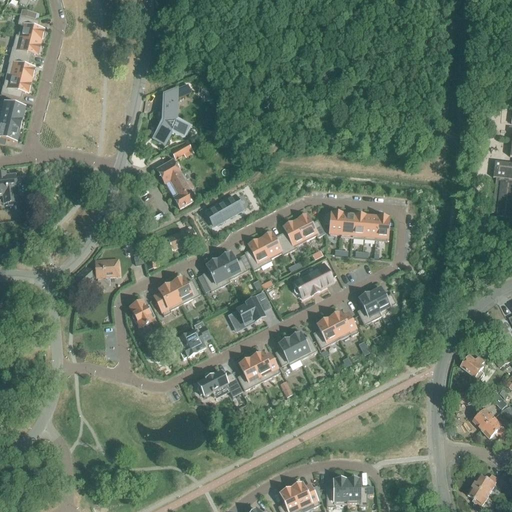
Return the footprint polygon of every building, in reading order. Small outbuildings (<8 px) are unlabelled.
[(14,0),(20,3),(19,5),(26,8),(30,0),(14,0)] [(36,14),(27,12),(25,18),(34,21),(36,14)] [(43,40),(45,33),(43,33),(43,32),(43,31),(38,30),(39,23),(19,18),(18,26),(20,26),(18,38),(15,37),(15,38),(40,44),(41,40),(41,39),(43,40)] [(39,47),(40,44),(15,38),(12,49),(10,57),(30,61),(32,55),(37,56),(38,55),(40,55),(41,48),(39,48),(40,47),(39,47)] [(34,70),(34,69),(28,68),(30,61),(10,57),(8,64),(9,64),(6,76),(31,82),(32,78),(34,70)] [(22,93),(28,95),(28,93),(30,93),(32,87),(30,86),(30,85),(31,82),(6,76),(3,87),(2,87),(1,95),(20,100),(22,93)] [(185,136),(190,128),(175,123),(176,101),(191,94),(188,86),(164,96),(163,124),(153,140),(164,146),(171,134),(183,138),(185,136)] [(0,103),(0,115),(1,116),(21,121),(24,109),(4,104),(0,103)] [(0,115),(0,127),(19,132),(20,126),(21,121),(1,116),(0,115)] [(0,145),(4,146),(6,141),(16,143),(19,132),(0,127),(0,145)] [(511,136),(510,158),(511,158),(511,164),(494,163),(493,179),(495,179),(491,214),(496,215),(495,222),(511,224),(511,218),(511,136)] [(175,160),(183,156),(184,155),(182,153),(182,152),(189,148),(187,144),(171,153),(175,160)] [(172,162),(156,171),(165,186),(166,186),(169,184),(177,197),(173,199),(180,211),(195,202),(189,191),(193,189),(189,183),(185,185),(172,162)] [(0,197),(3,197),(4,204),(16,203),(15,195),(16,195),(16,193),(19,193),(18,183),(15,184),(14,177),(5,179),(5,176),(0,176),(0,197)] [(234,199),(206,215),(213,228),(242,212),(234,199)] [(295,222),(305,243),(316,238),(317,240),(324,236),(317,222),(311,226),(306,216),(305,217),(304,215),(298,218),(299,220),(295,222)] [(340,237),(341,237),(343,216),(331,215),(330,227),(329,231),(329,236),(340,237)] [(354,217),(343,216),(341,237),(340,237),(340,240),(352,241),(354,217)] [(354,217),(352,241),(363,242),(365,218),(360,218),(360,217),(354,217)] [(363,242),(375,243),(377,219),(365,218),(363,242)] [(388,220),(377,219),(375,243),(386,244),(388,220)] [(305,243),(295,222),(283,228),(286,234),(280,237),(289,254),(295,251),(294,249),(305,243)] [(172,252),(196,243),(192,231),(168,241),(172,252)] [(289,254),(280,237),(274,240),(271,234),(260,240),(270,261),(281,255),(282,258),(289,254)] [(133,253),(136,263),(143,262),(141,251),(138,240),(131,242),(133,253)] [(270,261),(260,240),(256,242),(255,240),(249,244),(249,245),(248,246),(250,252),(244,255),(253,273),(261,269),(260,269),(272,263),(270,261)] [(229,253),(217,260),(229,284),(230,284),(229,282),(247,273),(241,261),(235,265),(229,253)] [(315,262),(316,261),(322,258),(320,253),(312,257),(315,262)] [(157,270),(155,259),(146,261),(148,272),(157,270)] [(211,294),(229,284),(217,260),(216,260),(217,262),(215,263),(214,261),(207,265),(208,267),(206,268),(208,273),(202,276),(204,280),(210,292),(211,294)] [(96,280),(120,277),(117,261),(95,262),(96,280)] [(295,289),(294,291),(294,294),(296,296),(298,296),(300,296),(302,300),(311,295),(311,297),(319,293),(318,291),(333,284),(323,266),(316,269),(317,272),(294,284),(296,289),(295,289)] [(92,279),(95,279),(94,269),(91,269),(89,271),(86,268),(71,282),(82,293),(92,284),(92,279)] [(170,284),(169,284),(181,307),(200,297),(192,282),(185,285),(183,280),(180,281),(179,279),(172,283),(173,285),(171,286),(170,284)] [(204,280),(201,282),(207,294),(210,292),(204,280)] [(170,312),(181,307),(169,284),(157,290),(161,297),(155,301),(164,318),(171,315),(170,312)] [(380,290),(369,295),(379,314),(396,305),(391,296),(384,299),(380,290)] [(269,306),(263,294),(240,306),(243,312),(233,317),(240,331),(250,326),(248,322),(266,313),(263,309),(269,306)] [(381,318),(379,314),(369,295),(358,301),(363,310),(357,313),(364,327),(381,318)] [(152,323),(151,321),(155,319),(149,307),(145,309),(142,303),(130,309),(134,316),(131,317),(135,324),(137,323),(140,329),(145,327),(146,327),(148,326),(147,326),(152,323)] [(330,320),(328,321),(339,342),(349,336),(351,338),(358,335),(349,317),(342,320),(340,315),(337,316),(336,314),(329,318),(330,320)] [(321,351),(339,342),(328,321),(326,322),(325,320),(318,324),(319,326),(316,327),(319,332),(313,335),(321,351)] [(502,323),(494,327),(502,343),(511,339),(506,328),(505,329),(502,323)] [(183,352),(179,354),(183,361),(187,359),(187,360),(205,351),(201,343),(204,341),(204,342),(209,339),(201,324),(193,328),(196,333),(178,342),(183,352)] [(289,341),(299,362),(317,353),(309,338),(302,341),(300,336),(289,341)] [(299,362),(289,341),(278,346),(281,351),(275,355),(282,368),(288,365),(289,367),(299,362)] [(370,355),(367,349),(362,352),(365,358),(370,355)] [(260,353),(249,359),(262,384),(280,375),(270,357),(264,360),(260,353)] [(501,370),(509,365),(502,353),(494,358),(501,370)] [(470,357),(461,369),(480,383),(485,376),(482,373),(485,369),(482,367),(485,363),(478,359),(476,362),(470,357)] [(262,384),(249,359),(237,365),(243,376),(237,379),(244,393),(262,384)] [(226,387),(232,399),(242,394),(232,375),(223,379),(221,374),(212,378),(206,382),(197,386),(198,388),(197,390),(200,396),(203,397),(204,399),(211,395),(213,394),(226,387)] [(292,396),(289,391),(283,394),(286,399),(292,396)] [(501,391),(498,395),(504,402),(509,396),(501,391)] [(491,398),(503,411),(504,412),(510,408),(508,406),(504,402),(498,395),(497,392),(487,392),(488,399),(491,398)] [(458,395),(458,405),(478,404),(477,394),(458,395)] [(479,419),(474,424),(482,432),(495,420),(487,410),(486,411),(485,409),(484,410),(481,408),(476,412),(479,415),(477,416),(479,419)] [(510,408),(504,412),(503,412),(511,426),(511,411),(510,408)] [(504,429),(495,420),(482,432),(490,441),(495,436),(497,438),(499,436),(501,439),(506,434),(504,431),(505,431),(503,429),(504,429)] [(486,481),(480,477),(474,487),(490,497),(496,486),(497,484),(496,483),(497,480),(492,477),(490,479),(488,478),(486,481)] [(326,489),(326,509),(335,509),(335,506),(346,506),(346,482),(344,482),(344,480),(336,480),(336,482),(333,482),(333,489),(326,489)] [(366,488),(359,489),(359,481),(346,482),(346,506),(358,506),(359,509),(367,508),(366,488)] [(300,511),(307,511),(319,507),(311,489),(304,492),(300,483),(289,488),(300,511)] [(490,497),(474,487),(468,497),(474,501),(472,503),(475,505),(473,508),(479,511),(480,508),(481,509),(483,507),(490,497)] [(279,511),(300,511),(289,488),(289,489),(290,491),(289,491),(288,489),(280,493),(281,495),(279,496),(284,506),(278,509),(279,511)]
